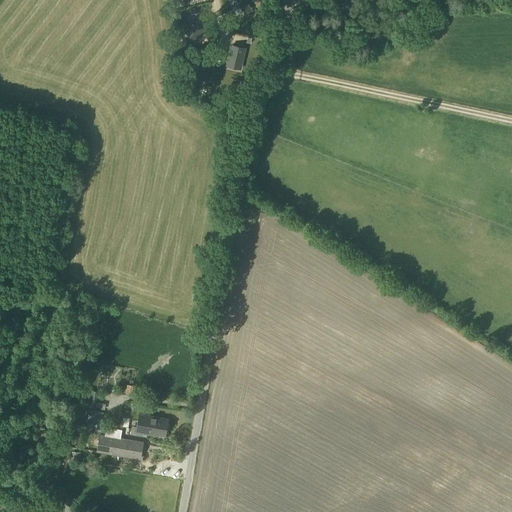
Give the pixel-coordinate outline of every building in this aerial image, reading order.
[(244,0),(228,0),(236,13),(248,6),(244,0)] [(199,16),(188,29),(198,38),(209,25),(199,16)] [(231,46),(228,63),(241,66),(245,49),(243,48),(231,46)] [(194,56),(190,73),(205,77),(209,60),(194,56)] [(72,417),(83,419),(85,409),(74,407),(72,417)] [(83,421),(102,424),(104,412),(85,409),(83,419),(83,421)] [(165,437),(168,419),(139,415),(137,430),(131,429),(130,435),(141,437),(141,433),(165,437)] [(139,459),(142,442),(120,439),(122,430),(106,427),(105,436),(100,435),(97,452),(139,459)]
